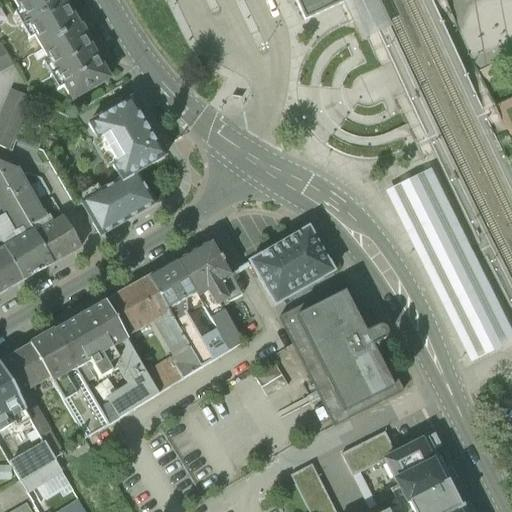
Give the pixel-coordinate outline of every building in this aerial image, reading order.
[(15,0),(13,1),(20,13),(34,38),(41,50),(78,29),(61,0),(15,0)] [(294,0),(305,22),(352,0),(351,0),(294,0)] [(351,0),(352,0),(366,32),(381,26),(382,29),(392,24),(381,0),(351,0)] [(34,38),(20,13),(14,16),(28,41),(34,38)] [(80,27),(78,29),(41,50),(48,62),(64,89),(72,103),(108,81),(86,43),(88,41),(80,27)] [(1,47),(0,48),(0,67),(3,73),(12,67),(1,47)] [(64,89),(48,62),(42,66),(58,92),(64,89)] [(6,102),(1,112),(0,115),(0,148),(9,153),(14,142),(18,132),(22,121),(27,111),(31,100),(10,91),(6,102)] [(139,116),(130,101),(88,126),(121,181),(100,193),(101,195),(85,204),(84,203),(81,205),(100,238),(154,206),(136,175),(164,159),(156,145),(155,145),(138,116),(139,116)] [(0,164),(0,176),(32,234),(34,237),(49,228),(31,197),(29,192),(17,171),(0,164)] [(0,205),(6,216),(16,234),(22,230),(26,237),(32,234),(0,176),(0,205)] [(81,197),(84,203),(85,204),(101,195),(100,193),(97,187),(81,197)] [(6,216),(0,219),(0,222),(1,222),(14,245),(24,239),(17,236),(16,234),(6,216)] [(63,220),(49,228),(34,237),(51,267),(81,249),(63,220)] [(1,222),(0,222),(0,243),(4,250),(14,245),(1,222)] [(24,239),(26,237),(22,230),(16,234),(17,236),(24,239)] [(269,300),(274,308),(333,274),(328,265),(328,266),(312,239),(313,239),(308,230),(302,233),(296,237),(261,258),(260,257),(254,261),(248,264),(253,273),(254,273),(269,299),(269,300)] [(4,250),(22,283),(51,267),(34,237),(32,234),(26,237),(24,239),(14,245),(4,250)] [(195,296),(197,299),(231,279),(211,244),(176,264),(195,296)] [(0,296),(22,283),(4,250),(0,252),(0,296)] [(173,310),(184,303),(195,296),(176,264),(147,281),(166,313),(173,310)] [(241,298),(231,279),(197,299),(200,304),(200,305),(210,300),(214,307),(217,306),(218,307),(225,303),(227,306),(241,298)] [(147,281),(136,287),(156,322),(167,316),(166,313),(147,281)] [(403,394),(378,346),(383,343),(385,341),(387,337),(385,333),(383,330),(379,329),(376,330),(372,332),(347,284),(278,320),(334,429),(403,394)] [(125,340),(156,322),(136,287),(104,305),(124,340),(125,340)] [(197,299),(195,296),(184,303),(189,311),(200,304),(197,299)] [(200,305),(204,313),(214,307),(210,300),(200,305)] [(104,305),(54,334),(77,371),(82,368),(100,358),(117,348),(126,343),(125,340),(124,340),(104,305)] [(217,306),(214,307),(204,313),(218,337),(219,336),(229,353),(241,346),(234,334),(220,310),(218,307),(217,306)] [(167,316),(173,325),(188,351),(200,371),(212,364),(184,316),(182,315),(178,318),(173,310),(166,313),(167,316)] [(176,358),(188,351),(173,325),(165,330),(163,335),(176,358)] [(65,378),(75,372),(77,371),(54,334),(30,348),(49,380),(49,381),(51,386),(52,386),(65,378)] [(208,343),(218,360),(229,353),(219,336),(218,337),(208,343)] [(126,343),(117,348),(121,356),(120,362),(123,368),(136,390),(145,405),(157,397),(146,377),(146,376),(126,343)] [(0,365),(0,373),(16,399),(26,394),(49,381),(49,380),(30,348),(0,365)] [(110,375),(123,368),(120,362),(121,356),(117,348),(100,358),(108,373),(110,375)] [(180,365),(175,369),(183,381),(200,371),(188,351),(176,358),(180,365)] [(97,379),(108,373),(100,358),(82,368),(90,371),(93,377),(95,375),(97,379)] [(157,397),(183,381),(175,369),(171,362),(146,376),(146,377),(157,397)] [(255,380),(267,400),(288,388),(275,367),(255,380)] [(95,380),(93,377),(90,371),(82,368),(77,371),(75,372),(84,386),(95,380)] [(52,386),(84,441),(108,427),(84,386),(75,372),(65,378),(52,386)] [(10,421),(23,413),(24,413),(16,399),(0,373),(0,432),(12,425),(10,421)] [(109,427),(145,405),(136,390),(101,412),(100,412),(109,427)] [(50,434),(26,394),(16,399),(24,413),(23,413),(43,447),(44,446),(53,462),(62,456),(49,434),(50,434)] [(360,475),(382,464),(381,461),(395,454),(384,434),(340,456),(352,479),(360,475)] [(443,473),(440,475),(429,455),(433,453),(440,449),(434,437),(423,442),(421,440),(414,444),(405,448),(395,454),(381,461),(382,464),(404,506),(405,508),(408,507),(409,511),(471,511),(468,505),(459,509),(457,504),(454,506),(447,493),(450,491),(448,487),(457,482),(450,469),(443,473)] [(10,467),(26,495),(40,486),(50,480),(60,474),(53,462),(44,446),(43,447),(10,467)] [(443,473),(433,453),(429,455),(440,475),(443,473)] [(334,511),(312,467),(290,478),(307,511),(334,511)] [(60,474),(50,480),(63,501),(73,494),(60,474)] [(376,507),(360,475),(352,479),(368,511),(376,507)] [(52,507),(63,501),(50,480),(40,486),(52,507)]
